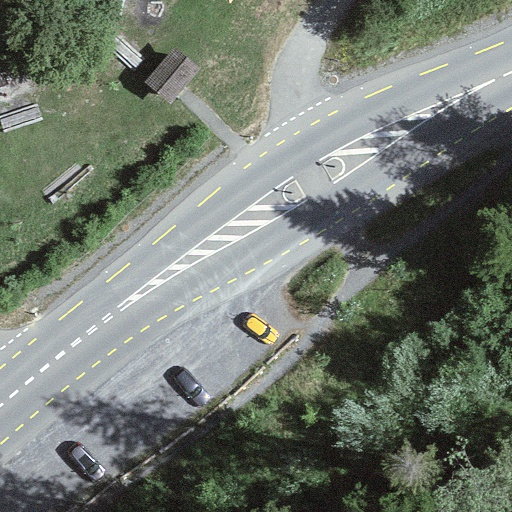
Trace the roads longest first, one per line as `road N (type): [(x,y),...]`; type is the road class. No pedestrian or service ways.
road 1 (secondary): [(0,408),(61,353),(310,178),(511,73)]
road 2 (track): [(310,178),(297,95),(301,52),(332,0)]
